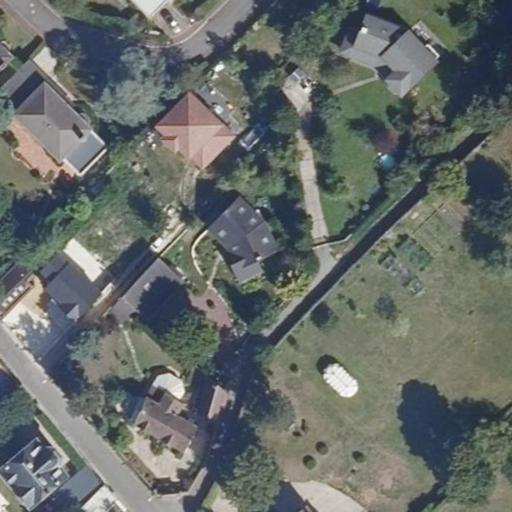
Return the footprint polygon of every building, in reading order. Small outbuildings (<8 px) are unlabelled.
[(133,0),(154,20),(173,0),(133,0)] [(403,71),(394,78),(393,79),(394,81),(394,87),(400,93),(407,94),(408,95),(443,62),(416,32),(375,15),(368,31),(362,45),(389,56),(403,71)] [(382,64),(394,78),(403,71),(389,56),(362,45),(368,31),(359,27),(349,51),(382,64)] [(0,49),(0,75),(11,64),(10,62),(11,55),(5,48),(0,49)] [(77,121),(72,116),(47,92),(52,88),(32,67),(0,97),(20,117),(16,122),(60,164),(64,158),(80,175),(107,149),(90,133),(91,127),(85,120),(77,121)] [(285,72),(286,100),(308,99),(306,71),(285,72)] [(47,92),(72,116),(76,112),(52,88),(47,92)] [(155,127),(203,171),(239,133),(191,89),(155,127)] [(268,221),(243,195),(213,227),(231,245),(236,252),(231,255),(244,281),(267,270),(262,261),(283,251),(268,221)] [(23,256),(0,282),(0,307),(5,315),(32,285),(26,281),(38,270),(23,256)] [(163,257),(147,273),(124,296),(148,317),(186,279),(163,257)] [(124,323),(136,310),(124,298),(111,311),(124,323)] [(346,397),(359,384),(336,361),(323,374),(346,397)] [(223,422),(231,394),(205,370),(199,387),(205,389),(197,412),(223,422)] [(136,422),(187,451),(197,426),(179,415),(181,408),(157,392),(152,399),(146,395),(136,422)] [(45,451),(36,440),(0,471),(0,472),(30,507),(66,475),(58,466),(61,462),(61,456),(54,448),(48,449),(45,451)] [(69,511),(79,511),(81,511),(107,485),(89,464),(56,496),(69,511)] [(106,511),(107,511),(119,499),(107,485),(81,511),(106,511)]
